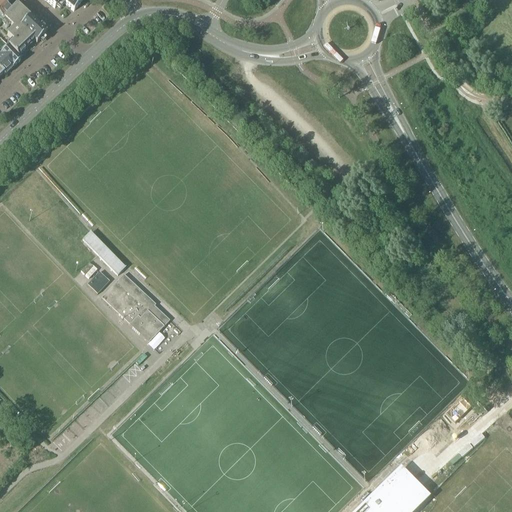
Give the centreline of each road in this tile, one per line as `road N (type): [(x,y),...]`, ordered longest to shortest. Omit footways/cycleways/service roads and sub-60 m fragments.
road 1 (secondary): [(511,308),(406,135)]
road 2 (tertiary): [(0,141),(88,58)]
